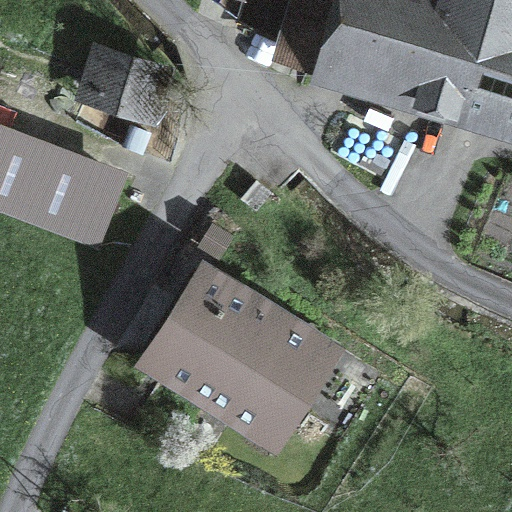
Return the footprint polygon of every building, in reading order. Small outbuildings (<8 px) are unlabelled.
[(511,0),(290,0),(278,38),(511,117),(511,0)] [(158,74),(97,55),(86,92),(146,111),(158,74)] [(402,144),(347,113),(328,148),(384,178),(402,144)] [(0,196),(97,233),(118,176),(0,131),(0,196)] [(239,196),(253,207),(268,189),(253,178),(239,196)] [(325,346),(205,270),(150,357),(270,433),(325,346)]
